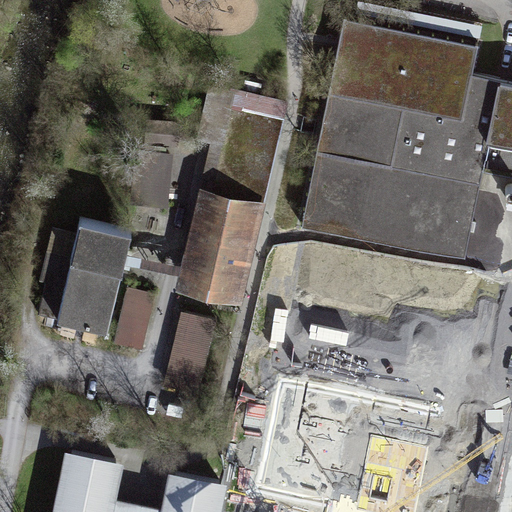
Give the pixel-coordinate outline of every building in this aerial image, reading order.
[(511,80),(472,72),(478,42),(345,15),(302,224),(465,256),(483,170),(511,175),(511,80)] [(290,99),(204,76),(188,137),(210,143),(198,189),(262,206),(290,99)] [(139,174),(138,202),(169,203),(170,153),(149,153),(148,174),(139,174)] [(262,206),(198,189),(173,290),(239,305),(262,206)] [(57,318),(76,233),(56,228),(48,261),(67,266),(65,274),(49,270),(39,314),(57,318)] [(135,245),(83,230),(58,319),(109,334),(135,245)] [(115,340),(143,347),(157,292),(129,285),(115,340)] [(215,322),(183,314),(168,376),(200,383),(215,322)] [(223,511),(229,485),(169,471),(159,506),(117,497),(124,462),(65,449),(52,511),(223,511)]
